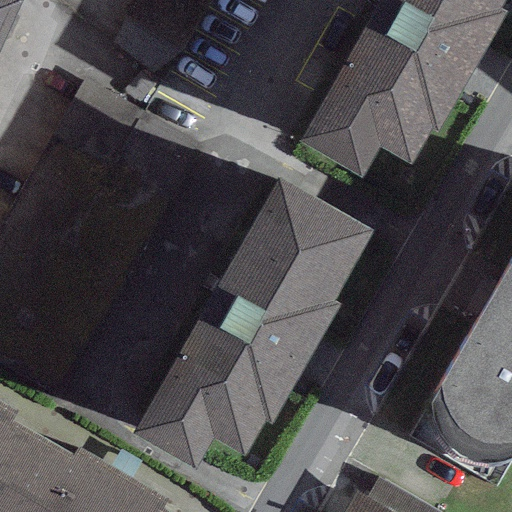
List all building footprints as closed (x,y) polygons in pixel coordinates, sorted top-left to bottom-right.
[(359,0),(298,109),(360,143),(378,111),(411,130),(431,94),(438,98),(493,0),(359,0)] [(371,197),(276,144),(130,402),(192,436),(210,404),(243,423),(263,387),(270,391),(337,272),(330,268),(371,197)] [(511,431),(511,233),(430,376),(432,389),(434,400),(436,409),(445,420),(454,427),(464,433),(479,438),(485,438),(500,436),(509,433),(511,431)] [(203,511),(206,508),(0,388),(0,511),(203,511)] [(403,511),(356,484),(339,511),(403,511)]
